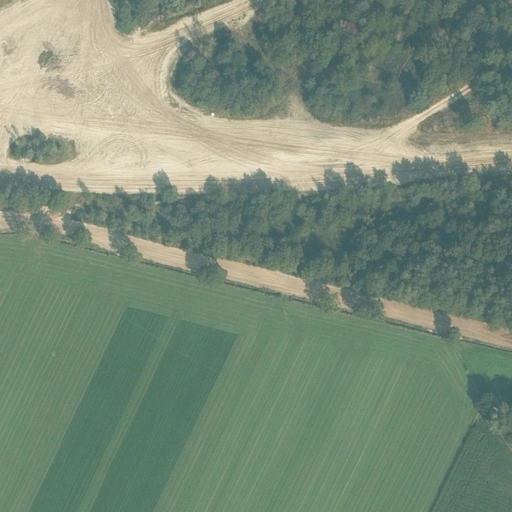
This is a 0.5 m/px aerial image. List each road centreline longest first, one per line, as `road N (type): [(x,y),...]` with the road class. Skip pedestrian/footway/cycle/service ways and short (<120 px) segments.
road 1 (track): [(0,221),(40,221),(511,340)]
road 2 (track): [(264,0),(166,43),(140,107),(116,140),(53,175),(0,168)]
road 3 (track): [(0,148),(75,0)]
